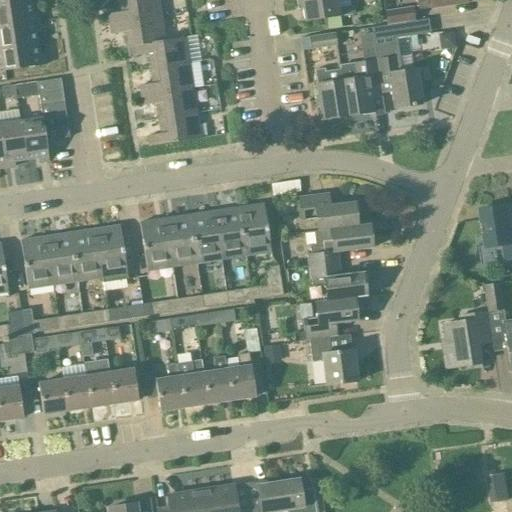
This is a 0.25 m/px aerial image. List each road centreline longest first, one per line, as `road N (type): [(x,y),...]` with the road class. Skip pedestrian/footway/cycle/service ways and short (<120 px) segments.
road 1 (residential): [(0,475),(408,410)]
road 2 (residential): [(408,410),(395,322),(442,187)]
road 3 (residential): [(282,158),(102,183)]
road 4 (residential): [(442,187),(378,160),(282,158)]
road 5 (residential): [(282,158),(260,0)]
road 6 (residential): [(455,156),(511,13)]
